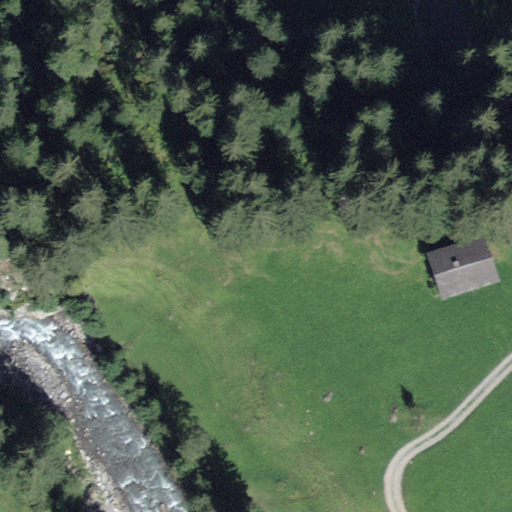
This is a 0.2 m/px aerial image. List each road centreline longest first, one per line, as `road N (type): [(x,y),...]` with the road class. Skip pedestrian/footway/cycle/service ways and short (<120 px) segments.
road 1 (track): [(511,367),(405,459),(395,484),(400,511)]
road 2 (track): [(93,511),(67,466),(27,426),(0,412)]
